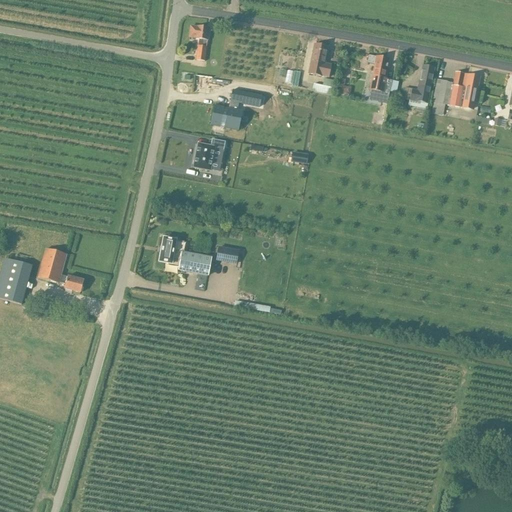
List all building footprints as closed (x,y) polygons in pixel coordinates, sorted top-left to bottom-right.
[(357,5),(357,6),(358,6),(383,10),(383,11),(384,11),(385,10),(384,10),(386,0),(358,0),(357,5)] [(209,28),(197,26),(197,28),(191,27),(189,37),(195,38),(195,39),(199,40),(196,61),(205,62),(207,41),(209,28)] [(328,47),(314,45),(309,74),(329,78),(331,65),(324,63),(328,47)] [(375,65),(377,57),(370,56),(368,63),(375,65)] [(388,59),(377,57),(370,91),(380,93),(379,98),(388,100),(392,81),(384,79),(388,59)] [(434,69),(422,66),(417,91),(412,90),(409,102),(420,104),(420,103),(427,104),(434,69)] [(286,83),(294,83),(294,71),(286,70),(286,83)] [(431,114),(443,116),(445,105),(471,110),(474,98),(475,90),(477,90),(479,78),(455,73),(453,84),(447,83),(447,82),(437,80),(432,104),(433,104),(431,114)] [(196,78),(196,93),(211,94),(211,78),(196,78)] [(333,81),(324,79),(322,86),(314,84),(312,92),(330,96),(333,81)] [(210,125),(210,126),(238,132),(238,131),(237,131),(241,112),(242,112),(237,110),(239,104),(259,108),(261,97),(262,97),(232,90),(230,102),(231,102),(229,110),(215,107),(214,106),(214,107),(215,107),(211,126),(210,125)] [(174,130),(196,133),(197,133),(198,126),(187,124),(189,114),(177,112),(178,112),(176,123),(175,122),(174,130)] [(478,116),(477,123),(491,125),(493,119),(478,116)] [(507,121),(496,118),(494,125),(505,128),(507,121)] [(193,168),(210,171),(214,149),(223,150),(225,143),(212,140),(211,147),(198,144),(193,168)] [(306,164),(308,155),(306,155),(304,155),(303,154),(292,152),(291,162),(306,164)] [(180,263),(178,271),(208,277),(212,258),(182,252),(184,242),(173,240),(173,239),(167,237),(166,239),(163,238),(159,262),(171,265),(172,262),(180,263)] [(238,252),(219,248),(216,261),(236,264),(238,252)] [(68,277),(61,276),(67,255),(45,249),(37,278),(59,284),(59,283),(65,285),(64,289),(80,293),(83,281),(68,277)] [(31,257),(17,253),(15,261),(4,258),(0,273),(0,299),(21,305),(32,266),(29,265),(31,257)]
